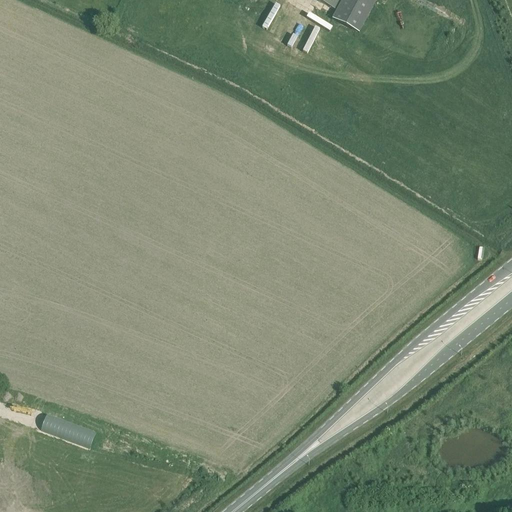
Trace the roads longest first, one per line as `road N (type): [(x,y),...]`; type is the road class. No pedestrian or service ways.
road 1 (primary): [(511,267),(414,344),(268,482)]
road 2 (primary): [(268,482),(421,378),(511,299)]
